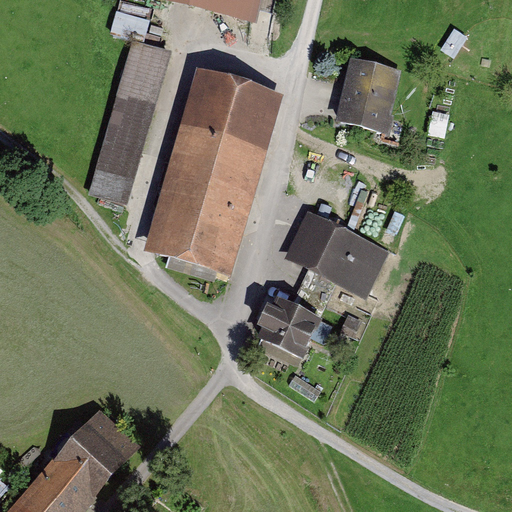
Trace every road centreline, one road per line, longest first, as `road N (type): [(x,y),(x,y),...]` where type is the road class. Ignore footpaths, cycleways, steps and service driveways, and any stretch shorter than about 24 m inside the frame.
road 1 (track): [(317,0),(231,370)]
road 2 (track): [(231,370),(424,498),(458,511)]
road 3 (track): [(206,17),(134,262)]
road 4 (track): [(146,434),(113,405),(90,403),(0,487)]
road 5 (track): [(134,262),(209,314),(228,338),(231,370)]
